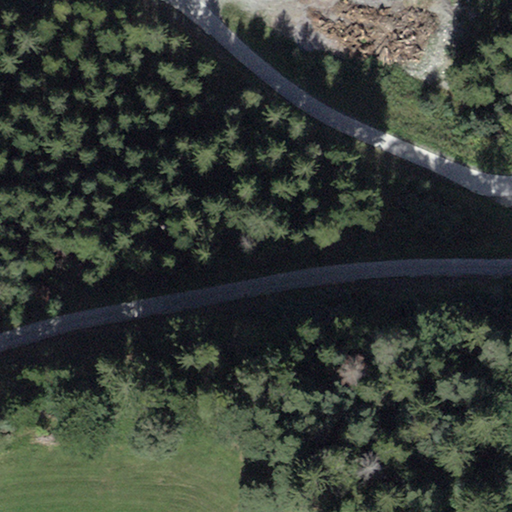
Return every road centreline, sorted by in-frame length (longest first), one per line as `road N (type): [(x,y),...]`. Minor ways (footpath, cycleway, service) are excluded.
road 1 (track): [(511,266),(368,269),(37,329),(0,344)]
road 2 (track): [(186,0),(313,111),(511,191)]
